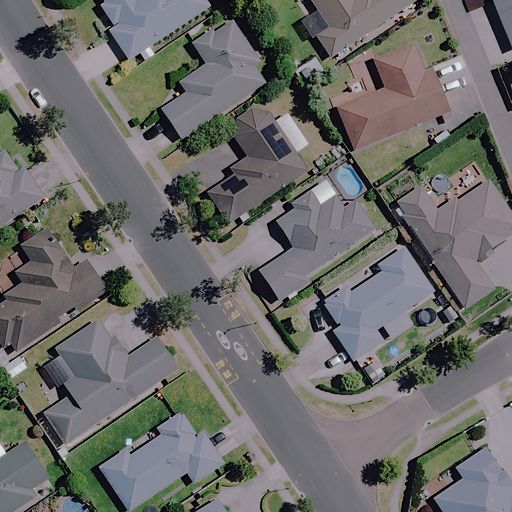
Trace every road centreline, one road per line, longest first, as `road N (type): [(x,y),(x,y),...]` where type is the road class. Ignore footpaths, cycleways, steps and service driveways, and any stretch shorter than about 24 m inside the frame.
road 1 (tertiary): [(316,472),(1,0)]
road 2 (residential): [(316,472),(511,353)]
